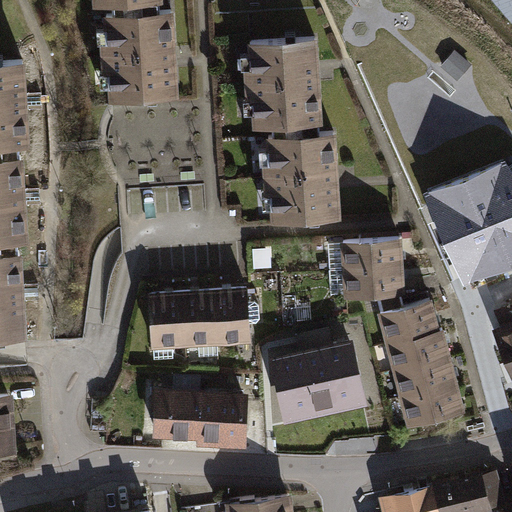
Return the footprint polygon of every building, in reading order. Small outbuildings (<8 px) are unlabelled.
[(105,0),(112,0),(113,13),(139,11),(138,0),(95,0),(95,1),(105,0)] [(160,10),(159,0),(138,0),(139,11),(113,13),(107,13),(108,39),(103,39),(105,70),(110,70),(112,95),(176,91),(174,56),(171,56),(171,44),(173,44),(171,9),(160,10)] [(511,0),(496,0),(511,17),(511,0)] [(273,121),(273,134),(298,132),(298,119),(319,118),(321,118),(318,83),(315,83),(315,71),(318,71),(316,36),(250,40),(252,65),(247,65),(249,97),(254,96),(256,122),(273,121)] [(468,62),(455,50),(443,64),(456,76),(468,62)] [(23,59),(0,60),(0,155),(20,154),(19,148),(19,142),(28,141),(26,106),(23,106),(22,94),(25,94),(23,59)] [(320,131),(319,118),(298,119),(298,132),(273,134),(269,134),(270,160),(265,160),(267,191),(273,191),(274,216),(339,212),(337,177),(334,177),(333,166),(336,165),(334,130),(320,131)] [(511,255),(511,208),(488,151),(463,161),(473,189),(443,202),(472,272),(511,255)] [(0,251),(18,250),(18,237),(26,237),(24,201),(22,201),(21,190),(23,189),(21,154),(20,154),(0,155),(0,251)] [(344,241),(345,266),(401,263),(399,236),(344,239),(344,241)] [(345,266),(344,241),(329,242),(330,267),(345,266)] [(0,334),(24,333),(22,297),(20,297),(19,285),(22,285),(20,250),(18,250),(0,251),(0,334)] [(403,290),(401,263),(345,266),(346,268),(347,292),(347,293),(378,291),(401,290),(403,290)] [(347,292),(346,268),(331,268),(332,293),(347,292)] [(247,286),(214,288),(218,338),(250,336),(249,322),(256,321),(260,318),(259,303),(255,300),(248,300),(247,286)] [(214,288),(182,290),(186,340),(199,339),(218,338),(214,288)] [(173,341),(186,340),(182,290),(150,292),(153,342),(173,341)] [(381,310),(389,341),(438,328),(430,297),(404,304),(401,290),(378,291),(382,309),(381,310)] [(511,370),(511,309),(511,306),(500,311),(503,319),(501,319),(505,329),(497,332),(511,370)] [(389,341),(396,368),(449,354),(443,327),(438,328),(389,341)] [(286,353),(267,357),(279,419),(363,403),(351,340),(328,344),(326,333),(284,341),(286,353)] [(218,338),(199,339),(200,353),(219,353),(218,338)] [(173,341),(153,342),(154,356),(174,354),(173,341)] [(396,368),(402,394),(456,381),(449,354),(396,368)] [(462,408),(456,381),(402,394),(409,421),(462,408)] [(224,389),(153,386),(153,407),(157,407),(156,432),(243,435),(244,396),(223,395),(224,389)] [(8,393),(0,393),(0,445),(11,445),(8,393)] [(433,481),(434,485),(442,511),(454,511),(503,500),(495,470),(449,481),(447,476),(433,481)] [(442,511),(434,485),(408,491),(413,511),(442,511)] [(413,511),(408,491),(384,497),(388,511),(413,511)] [(289,511),(287,493),(230,501),(231,511),(289,511)]
